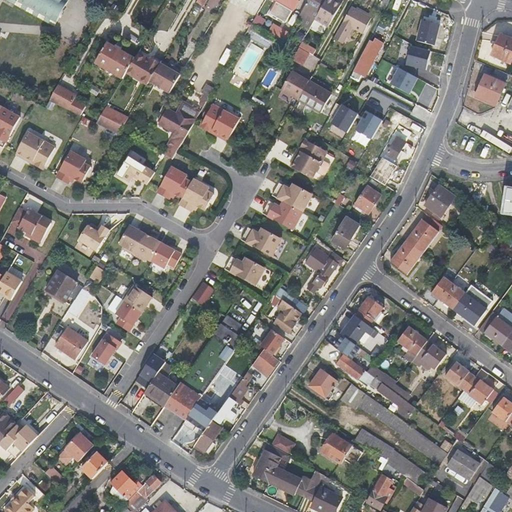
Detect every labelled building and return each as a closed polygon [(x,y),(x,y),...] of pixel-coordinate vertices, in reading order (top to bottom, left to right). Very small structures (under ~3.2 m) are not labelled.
[(9,0),(55,25),(68,0),(9,0)] [(272,0),(273,0),(281,5),(276,14),(287,20),(292,11),(297,0),(272,0)] [(309,0),(301,15),(314,22),(315,20),(326,0),(309,0)] [(335,0),(326,0),(315,20),(329,28),(335,18),(341,7),(334,3),(335,0)] [(351,28),(363,35),(371,19),(351,8),(339,30),(334,39),(342,45),(351,28)] [(254,22),(262,25),(264,18),(256,15),(254,22)] [(422,20),(417,41),(435,46),(440,25),(422,20)] [(273,25),(268,33),(279,39),(285,42),(289,34),(273,25)] [(511,39),(502,34),(492,55),(511,63),(511,61),(511,39)] [(364,54),(354,71),(366,78),(385,44),(376,39),(366,55),(364,54)] [(292,58),(304,66),(314,49),(302,42),(292,58)] [(96,63),(123,79),(127,73),(134,60),(107,44),(96,63)] [(431,51),(412,46),(407,65),(405,65),(404,71),(414,76),(417,68),(426,70),(431,51)] [(226,47),(220,63),(225,65),(232,50),(226,47)] [(127,73),(149,85),(151,82),(162,62),(141,49),(134,60),(127,73)] [(151,82),(171,94),(185,70),(171,62),(169,66),(162,62),(151,82),(149,85),(151,82)] [(404,71),(399,68),(390,84),(409,94),(418,78),(414,76),(404,71)] [(510,75),(496,69),(492,77),(486,75),(476,97),(497,105),(510,75)] [(281,91),(299,100),(309,82),(312,78),(297,70),(295,73),(292,71),(281,91)] [(374,74),(367,87),(378,93),(385,79),(374,74)] [(309,82),(299,100),(313,108),(321,113),(332,95),(309,82)] [(207,102),(215,89),(207,85),(202,93),(204,95),(202,99),(207,102)] [(70,111),(74,113),(80,116),(84,108),(73,102),(76,95),(62,88),(56,99),(71,107),(70,111)] [(183,103),(180,108),(197,118),(200,112),(183,103)] [(209,131),(228,142),(229,141),(241,120),(213,105),(202,125),(201,127),(209,131)] [(342,106),(332,124),(348,133),(358,114),(342,106)] [(106,107),(97,124),(119,135),(129,119),(106,107)] [(0,146),(4,148),(5,147),(21,118),(3,108),(0,112),(0,146)] [(173,140),(164,155),(166,156),(173,160),(197,118),(180,108),(177,115),(167,109),(159,124),(174,133),(170,139),(173,140)] [(356,129),(374,138),(384,118),(367,109),(356,129)] [(411,111),(408,117),(419,124),(422,117),(411,111)] [(405,133),(400,130),(372,178),(386,186),(399,166),(394,163),(407,141),(402,139),(405,133)] [(44,169),(55,148),(28,133),(17,153),(16,155),(35,166),(41,170),(43,171),(44,169)] [(311,141),(295,168),(317,181),(321,174),(327,163),(333,154),(311,141)] [(75,181),(82,185),(83,182),(91,169),(85,166),(87,162),(71,153),(57,177),(56,179),(68,185),(70,183),(72,179),(75,181)] [(134,177),(148,185),(156,173),(130,157),(118,176),(130,183),(134,177)] [(327,163),(321,174),(328,179),(335,168),(327,163)] [(173,193),(177,195),(184,198),(192,183),(186,180),(188,176),(172,168),(159,191),(158,193),(170,200),(171,196),(173,193)] [(196,205),(199,207),(206,211),(207,209),(214,195),(208,192),(210,189),(194,180),(192,183),(184,198),(180,205),(192,212),(193,209),(194,209),(196,205)] [(281,184),(274,196),(276,197),(285,202),(297,209),(304,213),(314,195),(295,184),(292,190),(281,184)] [(439,186),(425,206),(429,208),(427,210),(438,218),(440,216),(442,217),(456,198),(439,186)] [(367,187),(356,204),(369,213),(381,196),(367,187)] [(282,208),(271,201),(264,214),(294,231),(304,213),(297,209),(285,202),(282,208)] [(27,213),(19,209),(12,222),(20,226),(19,228),(27,233),(31,235),(30,238),(33,240),(44,237),(51,224),(42,218),(42,217),(29,210),(27,213)] [(428,215),(408,242),(423,253),(443,226),(428,215)] [(346,218),(332,241),(346,249),(360,226),(346,218)] [(503,224),(497,219),(489,231),(495,236),(503,224)] [(97,252),(110,231),(103,226),(99,233),(88,226),(79,241),(97,252)] [(135,255),(146,234),(140,231),(130,226),(129,227),(120,244),(124,247),(123,249),(135,255)] [(249,228),(242,240),(243,241),(272,258),(282,240),(263,229),(260,234),(249,228)] [(1,244),(36,260),(41,250),(6,233),(1,244)] [(152,261),(162,243),(152,238),(146,234),(135,255),(146,261),(147,259),(152,262),(152,261)] [(423,253),(408,242),(393,263),(408,274),(423,253)] [(165,245),(162,243),(152,261),(165,268),(167,263),(175,268),(182,256),(182,255),(169,247),(166,245),(165,245)] [(499,249),(490,243),(486,250),(494,255),(496,254),(499,249)] [(308,261),(321,271),(331,257),(318,248),(308,261)] [(506,254),(499,249),(496,254),(502,259),(506,254)] [(312,284),(308,289),(315,293),(321,285),(323,287),(337,266),(339,267),(344,260),(336,253),(331,261),(323,272),(322,272),(314,284),(312,284)] [(511,259),(506,254),(502,259),(511,266),(511,259)] [(233,257),(225,269),(227,270),(256,287),(266,269),(247,258),(244,263),(233,257)] [(96,267),(90,278),(99,283),(105,273),(96,267)] [(52,311),(64,318),(72,306),(66,302),(70,296),(76,300),(83,289),(84,287),(59,272),(47,290),(60,298),(52,311)] [(433,295),(453,310),(465,294),(444,279),(433,295)] [(201,284),(191,300),(203,309),(214,293),(201,284)] [(283,301),(290,306),(297,296),(282,285),(275,296),(283,301)] [(129,304),(142,313),(147,307),(153,298),(152,297),(135,286),(132,290),(130,289),(123,300),(126,302),(128,303),(129,304)] [(465,294),(453,310),(474,325),(486,309),(465,294)] [(109,308),(117,314),(126,302),(123,300),(118,296),(109,308)] [(297,296),(290,306),(294,309),(301,299),(297,296)] [(361,310),(356,316),(369,325),(373,319),(374,320),(384,307),(369,297),(360,309),(361,310)] [(153,298),(150,305),(158,309),(161,303),(153,298)] [(302,314),(303,314),(310,304),(302,299),(301,299),(294,309),(297,310),(300,313),(302,314)] [(290,306),(283,301),(278,308),(284,313),(282,315),(280,315),(274,324),(290,334),(296,325),(293,323),(300,313),(297,310),(294,309),(290,306)] [(138,320),(142,313),(129,304),(128,303),(126,302),(117,314),(122,317),(117,324),(128,332),(129,332),(138,320)] [(511,315),(503,309),(497,318),(491,314),(480,329),(502,346),(511,332),(511,315)] [(271,326),(274,320),(261,314),(258,320),(271,326)] [(369,325),(356,316),(353,321),(352,320),(342,334),(343,335),(356,345),(359,341),(365,332),(369,335),(372,337),(376,331),(369,325)] [(89,342),(69,327),(67,330),(60,325),(51,338),(58,343),(56,346),(71,356),(77,360),(81,353),(89,342)] [(427,342),(422,338),(422,337),(416,333),(410,327),(399,342),(409,349),(405,354),(413,360),(418,354),(427,342)] [(273,332),(271,336),(282,344),(284,340),(279,336),(273,332)] [(365,332),(359,341),(363,344),(369,335),(365,332)] [(511,332),(502,346),(511,353),(511,332)] [(118,350),(123,343),(121,342),(109,334),(93,357),(106,366),(117,349),(118,350)] [(343,335),(335,348),(345,355),(352,361),(361,348),(343,335)] [(271,336),(262,347),(265,350),(273,356),(282,344),(271,336)] [(432,346),(427,342),(418,354),(413,360),(420,366),(424,360),(435,369),(446,354),(433,345),(432,346)] [(180,387),(166,407),(185,420),(215,379),(208,374),(222,353),(209,344),(199,359),(180,387)] [(273,356),(265,350),(254,366),(268,377),(280,361),(273,356)] [(155,354),(137,381),(149,389),(167,363),(167,362),(155,354)] [(352,361),(345,355),(338,364),(368,386),(375,377),(367,372),(352,361)] [(149,389),(146,393),(166,407),(180,387),(167,378),(173,368),(167,363),(149,389)] [(460,386),(465,389),(474,377),(469,373),(470,372),(456,363),(446,377),(459,387),(460,386)] [(372,365),(367,372),(375,377),(383,384),(391,389),(394,385),(396,383),(372,365)] [(322,370),(312,385),(319,390),(318,392),(330,401),(334,395),(330,392),(338,381),(322,370)] [(244,378),(250,382),(254,376),(249,373),(244,378)] [(474,377),(465,389),(470,393),(470,394),(477,400),(483,404),(486,400),(493,390),(480,380),(480,381),(474,377)] [(236,402),(238,403),(249,389),(246,387),(250,382),(244,378),(230,398),(236,402)] [(9,387),(0,379),(0,392),(3,394),(9,387)] [(352,384),(341,399),(356,410),(358,406),(370,415),(371,413),(393,429),(402,435),(401,437),(422,453),(440,466),(448,453),(435,444),(421,433),(392,413),(361,391),(352,384)] [(391,389),(383,384),(379,389),(402,406),(400,409),(406,414),(407,412),(409,413),(414,407),(408,402),(391,389)] [(25,391),(19,385),(3,403),(9,407),(15,401),(16,402),(25,391)] [(394,385),(391,389),(408,402),(412,398),(394,385)] [(465,389),(459,397),(472,407),(477,400),(470,394),(470,393),(465,389)] [(498,394),(493,390),(486,400),(491,404),(498,394)] [(219,413),(213,421),(219,425),(226,417),(230,410),(235,404),(236,402),(230,398),(219,413)] [(507,421),(511,425),(511,424),(511,403),(504,398),(494,412),(506,422),(507,421)] [(201,400),(187,420),(197,427),(211,407),(201,400)] [(230,410),(226,417),(232,421),(236,414),(230,410)] [(0,443),(0,444),(17,425),(3,412),(0,415),(0,443)] [(40,436),(54,421),(47,415),(33,430),(40,436)] [(197,443),(194,447),(203,454),(222,428),(219,425),(213,421),(197,443)] [(39,437),(27,426),(23,431),(17,426),(0,444),(17,460),(39,437)] [(361,429),(355,440),(369,449),(388,460),(387,463),(405,476),(417,485),(425,474),(414,466),(393,451),(394,450),(361,429)] [(79,463),(96,445),(90,439),(88,441),(86,438),(81,434),(66,450),(67,451),(59,459),(68,467),(76,459),(79,463)] [(333,435),(322,453),(340,464),(351,446),(333,435)] [(279,436),(273,446),(288,455),(294,445),(279,436)] [(464,439),(462,443),(471,449),(473,450),(475,447),(464,439)] [(273,446),(268,443),(265,450),(266,451),(253,476),(268,483),(277,467),(278,467),(281,462),(282,459),(288,463),(291,457),(288,455),(273,446)] [(476,484),(480,477),(486,468),(475,461),(458,450),(447,466),(476,484)] [(83,469),(93,480),(109,463),(98,453),(83,469)] [(268,483),(269,484),(270,483),(296,496),(298,493),(304,496),(311,481),(305,478),(303,482),(282,472),(277,470),(278,467),(277,467),(268,483)] [(52,468),(47,474),(58,485),(64,479),(52,468)] [(111,492),(124,504),(130,499),(140,489),(130,479),(123,472),(111,483),(113,485),(111,492)] [(162,483),(154,475),(140,489),(130,499),(136,506),(144,498),(146,499),(162,483)] [(383,475),(367,502),(380,510),(387,498),(384,496),(392,480),(383,475)] [(476,484),(467,498),(478,505),(491,484),(480,477),(476,484)] [(409,480),(405,485),(418,494),(421,489),(409,480)] [(303,496),(304,497),(305,496),(312,500),(313,497),(318,499),(314,508),(322,511),(335,511),(340,503),(337,501),(340,497),(323,489),(324,487),(311,481),(304,496),(303,496)] [(20,496),(5,511),(32,511),(35,509),(29,504),(35,497),(26,488),(19,495),(20,496)] [(496,488),(492,495),(496,498),(490,508),(497,511),(500,511),(509,498),(496,488)] [(39,504),(44,508),(55,497),(50,493),(39,504)] [(444,511),(447,509),(430,499),(422,511),(444,511)] [(155,511),(175,511),(167,502),(155,511)]
